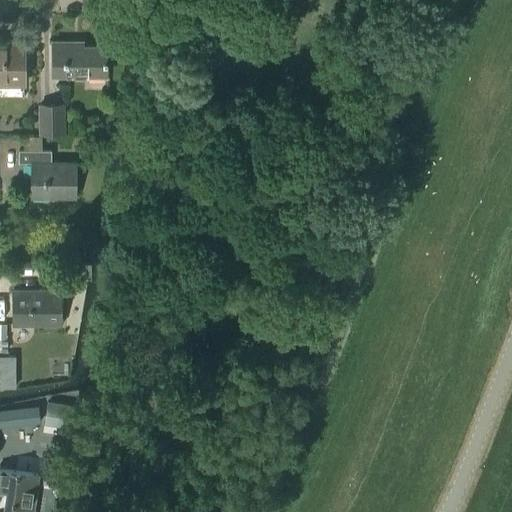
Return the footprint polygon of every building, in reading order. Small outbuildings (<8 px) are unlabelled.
[(0,40),(0,83),(24,83),(24,40),(0,40)] [(53,40),(53,74),(108,74),(108,44),(67,45),(67,40),(53,40)] [(39,134),(66,133),(65,102),(38,103),(39,134)] [(52,149),(20,149),(20,161),(32,161),(32,196),(76,196),(76,161),(52,161),(52,149)] [(13,289),(13,324),(61,323),(60,278),(79,277),(78,261),(54,262),(55,288),(13,289)] [(75,405),(47,400),(44,420),(48,420),(50,418),(58,419),(59,422),(73,424),(75,405)] [(38,404),(0,409),(0,426),(40,421),(38,404)] [(31,511),(37,473),(0,467),(0,511),(31,511)]
